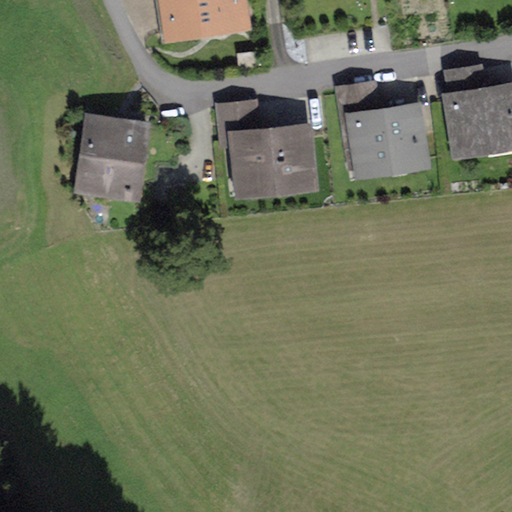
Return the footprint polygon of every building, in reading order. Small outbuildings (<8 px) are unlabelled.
[(238,0),(157,0),(162,32),(241,21),(238,0)] [(449,73),(460,147),(511,138),(511,107),(509,91),(492,93),(491,85),(482,87),(479,69),(449,73)] [(345,139),(349,167),(363,165),(363,168),(421,159),(413,111),(377,116),(372,84),(340,89),(348,139),(345,139)] [(221,107),(224,142),(234,141),(236,165),(242,164),(244,185),(307,179),(303,133),(256,138),(253,103),(221,107)] [(132,190),(140,128),(91,121),(82,183),(132,190)]
